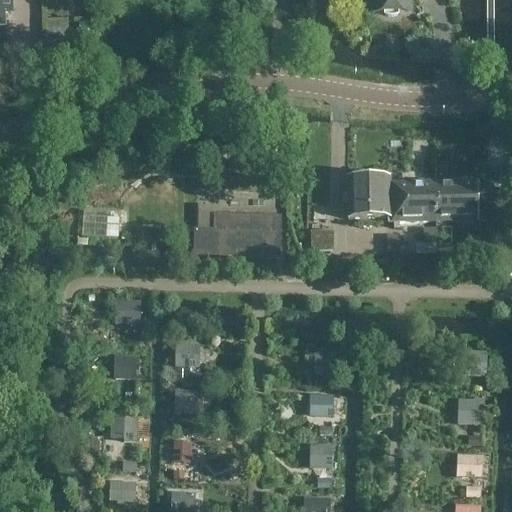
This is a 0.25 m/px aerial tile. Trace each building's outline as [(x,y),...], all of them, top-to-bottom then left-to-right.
[(0,0),(0,29),(4,30),(3,15),(11,15),(11,9),(12,9),(11,0),(0,0)] [(372,0),(373,14),(384,14),(385,17),(388,18),(391,18),(394,18),(397,16),(397,14),(408,13),(408,0),(372,0)] [(390,220),(389,185),(389,180),(347,181),(348,221),(387,220),(390,220)] [(485,223),(485,194),(476,195),(475,183),(435,184),(436,224),(485,223)] [(436,224),(435,184),(389,185),(390,220),(387,220),(387,225),(394,225),(394,230),(399,230),(399,225),(416,225),(417,258),(436,257),(436,224)] [(120,228),(121,216),(85,213),(84,226),(120,228)] [(280,235),(280,220),(214,218),(213,233),(280,235)] [(511,252),(511,218),(500,219),(501,253),(511,252)] [(120,229),(84,227),(83,239),(120,241),(120,229)] [(279,261),(280,236),(280,235),(213,233),(193,233),(193,258),(279,261)] [(334,253),(334,234),(311,233),(310,253),(334,253)] [(405,253),(404,236),(388,236),(389,253),(405,253)] [(140,305),(115,304),(114,328),(140,329),(140,305)] [(199,348),(175,348),(175,371),(198,371),(199,348)] [(336,353),(314,353),(314,379),(336,379),(336,353)] [(486,355),(459,355),(459,381),(486,381),(486,355)] [(138,384),(139,361),(114,360),(113,384),(138,384)] [(189,383),(189,374),(175,373),(175,383),(189,383)] [(328,381),(315,381),(315,390),(328,390),(328,381)] [(196,419),(196,394),(174,394),(173,419),(196,419)] [(310,399),(310,421),(332,421),(332,399),(310,399)] [(485,430),(486,402),(473,402),(473,404),(457,403),(456,429),(485,430)] [(150,424),(110,422),(110,442),(123,443),(123,447),(149,447),(150,424)] [(319,430),(319,439),(332,440),(332,430),(319,430)] [(468,440),(468,449),(482,450),(483,440),(468,440)] [(190,446),(173,445),(171,465),(189,466),(190,446)] [(332,449),(308,448),(308,472),(332,472),(332,449)] [(482,460),(456,459),(455,481),(481,482),(482,460)] [(122,466),(122,475),(136,476),(136,466),(122,466)] [(172,474),(172,483),(183,483),(183,474),(172,474)] [(332,482),(317,482),(317,492),(332,492),(332,482)] [(135,487),(108,486),(108,505),(116,506),(116,509),(134,510),(135,487)] [(480,502),(481,492),(466,491),(465,502),(480,502)] [(191,511),(192,498),(171,497),(170,511),(191,511)] [(330,511),(330,502),(303,501),(302,511),(330,511)]
